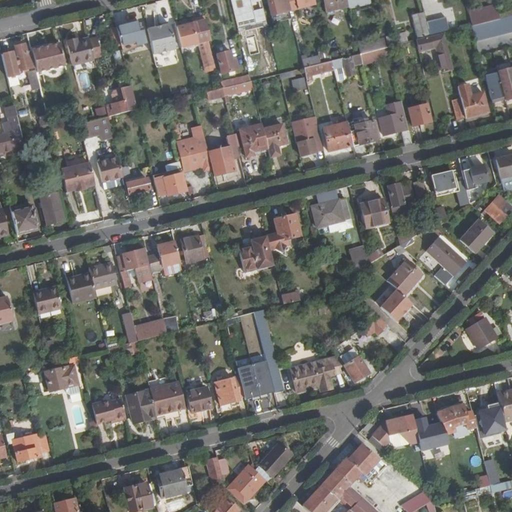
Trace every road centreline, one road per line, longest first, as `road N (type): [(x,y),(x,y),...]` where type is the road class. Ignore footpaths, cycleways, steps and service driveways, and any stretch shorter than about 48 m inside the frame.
road 1 (residential): [(0,259),(511,131)]
road 2 (residential): [(373,398),(0,492)]
road 3 (residential): [(373,398),(511,245)]
road 4 (residential): [(269,511),(373,398)]
road 5 (residential): [(511,364),(373,398)]
